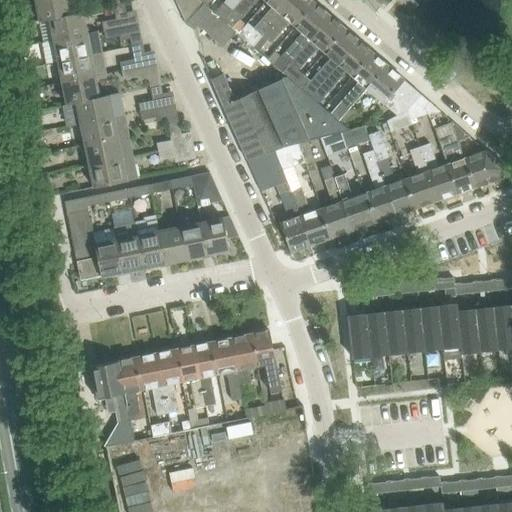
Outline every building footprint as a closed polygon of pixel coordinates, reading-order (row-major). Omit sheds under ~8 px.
[(69,0),(35,0),(40,21),(50,19),(49,18),(73,13),(69,0)] [(175,0),(185,21),(202,3),(198,0),(175,0)] [(241,0),(225,0),(214,13),(223,21),(241,0)] [(241,0),(223,21),(235,31),(239,33),(246,25),(239,20),(256,0),(263,0),(266,2),(267,0),(241,0)] [(272,8),(253,29),(262,36),(294,0),(267,0),(266,2),(272,8)] [(294,0),(262,36),(253,46),(258,51),(267,41),(271,44),(289,23),(295,28),(316,3),(312,0),(294,0)] [(202,3),(185,21),(186,24),(193,28),(195,28),(199,24),(200,26),(223,46),(235,31),(223,21),(214,13),(207,8),(202,3)] [(332,17),(316,3),(295,28),(301,33),(274,65),(283,73),(332,17)] [(50,19),(53,39),(87,33),(82,11),(73,13),(49,18),(50,19)] [(345,29),(332,17),(283,73),(287,76),(297,85),(304,76),(298,70),(318,47),(324,53),(345,29)] [(102,21),(103,30),(118,27),(116,19),(102,21)] [(120,36),(118,27),(103,30),(105,38),(120,36)] [(359,41),(345,29),(324,53),(330,58),(311,79),(310,81),(304,76),(297,85),(310,97),(359,41)] [(44,41),(40,42),(45,63),(58,60),(104,52),(99,31),(87,33),(53,39),(44,41)] [(318,103),(327,93),(345,71),(352,77),(373,53),(359,41),(310,97),(318,103)] [(104,52),(58,60),(62,82),(95,75),(108,73),(104,52)] [(347,110),(366,90),(365,89),(387,65),(373,53),(352,77),(358,82),(339,103),(330,114),(338,121),(347,110)] [(122,70),(136,67),(135,59),(120,62),(122,70)] [(365,89),(366,90),(395,116),(406,110),(408,109),(421,95),(387,65),(365,89)] [(138,76),(136,67),(122,70),(123,79),(138,76)] [(247,160),(274,150),(281,147),(255,90),(235,99),(223,73),(211,78),(211,79),(247,160)] [(66,104),(76,102),(76,101),(99,96),(95,75),(62,82),(66,104)] [(287,76),(255,90),(281,147),(297,144),(297,143),(319,138),(341,133),(349,131),(338,121),(330,114),(318,103),(310,97),(297,85),(287,76)] [(109,94),(99,96),(76,101),(76,102),(80,122),(114,116),(109,94)] [(410,119),(428,113),(425,106),(429,102),(421,95),(408,109),(406,110),(410,119)] [(138,102),(140,111),(155,108),(153,99),(138,102)] [(428,113),(429,117),(440,111),(429,102),(425,106),(428,113)] [(156,116),(155,108),(140,111),(142,119),(156,116)] [(406,110),(395,116),(387,120),(390,131),(411,123),(410,119),(406,110)] [(80,122),(85,144),(128,135),(124,114),(114,116),(80,122)] [(363,127),(349,131),(341,133),(345,144),(367,138),(363,127)] [(41,131),(32,133),(34,143),(40,142),(43,138),(41,131)] [(341,133),(319,138),(325,157),(346,149),(345,144),(341,133)] [(133,157),(128,135),(85,144),(89,165),(133,157)] [(446,164),(447,169),(456,193),(474,187),(463,158),(462,156),(456,158),(449,136),(437,140),(446,164)] [(159,152),(173,149),(171,140),(157,143),(159,152)] [(429,143),(419,147),(437,200),(456,193),(447,169),(446,164),(437,167),(429,143)] [(281,147),(274,150),(282,170),(304,162),(297,144),(281,147)] [(395,215),(416,208),(406,179),(395,183),(386,159),(382,147),(373,150),(395,215)] [(417,175),(406,179),(416,208),(437,200),(419,147),(409,150),(417,175)] [(175,157),(173,149),(159,152),(160,160),(175,157)] [(374,190),(363,194),(373,223),(395,215),(373,150),(372,149),(361,153),(374,190)] [(282,170),(274,150),(247,160),(261,191),(287,181),(282,170)] [(463,158),(474,187),(507,176),(507,169),(485,150),(463,158)] [(93,187),(127,180),(137,178),(133,157),(89,165),(93,187)] [(332,205),(321,209),(331,238),(352,230),(330,166),(319,169),(332,205)] [(210,172),(208,172),(191,176),(193,184),(197,205),(222,200),(210,172)] [(343,173),(333,176),(352,230),(373,223),(363,194),(352,198),(343,173)] [(51,174),(39,177),(43,196),(51,194),(50,188),(54,188),(51,174)] [(191,176),(170,180),(172,189),(193,184),(191,176)] [(170,180),(148,184),(150,193),(172,189),(170,180)] [(148,184),(128,188),(130,197),(150,193),(148,184)] [(310,245),(331,238),(321,209),(309,213),(300,188),(291,192),(310,245)] [(123,189),(106,193),(108,202),(125,198),(123,189)] [(290,252),(310,245),(291,192),(281,195),(289,219),(280,222),(280,223),(290,252)] [(106,193),(85,197),(86,206),(87,206),(108,202),(106,193)] [(88,208),(87,206),(86,206),(85,197),(65,201),(67,212),(88,208)] [(67,212),(69,224),(90,220),(88,208),(67,212)] [(154,213),(157,231),(164,264),(185,259),(179,226),(160,230),(157,212),(154,213)] [(145,217),(134,219),(144,268),(164,264),(157,231),(154,213),(145,215),(145,217)] [(223,217),(200,222),(207,255),(230,250),(223,218),(223,217)] [(115,223),(113,223),(113,225),(123,272),(144,268),(134,219),(115,223)] [(92,229),(90,220),(69,224),(72,236),(93,232),(92,229)] [(200,222),(179,226),(185,259),(207,255),(200,222)] [(113,225),(92,229),(93,232),(95,243),(97,255),(76,260),(79,272),(80,280),(101,276),(123,272),(113,225)] [(72,236),(74,248),(95,243),(93,232),(72,236)] [(74,248),(76,260),(97,255),(95,243),(74,248)] [(455,287),(454,284),(454,277),(441,279),(442,289),(455,287)] [(509,278),(496,280),(497,290),(510,288),(509,278)] [(437,289),(436,279),(423,281),(424,291),(437,289)] [(491,280),(478,282),(479,292),(492,290),(491,280)] [(419,291),(418,281),(405,283),(406,293),(419,291)] [(474,292),(473,282),(460,284),(461,294),(474,292)] [(401,293),(400,283),(387,285),(388,295),(401,293)] [(383,295),(382,285),(369,286),(370,297),(383,295)] [(365,297),(364,287),(351,288),(353,299),(365,297)] [(457,304),(438,306),(443,347),(460,345),(461,353),(462,353),(457,311),(457,304)] [(494,307),(498,349),(511,347),(511,306),(511,305),(494,307)] [(425,349),(443,347),(438,306),(420,308),(425,349)] [(494,307),(476,309),(480,351),(498,349),(494,307)] [(420,308),(402,310),(407,351),(425,349),(420,308)] [(476,309),(457,311),(462,353),(480,351),(476,309)] [(388,353),(407,351),(402,310),(384,312),(388,353)] [(384,312),(366,314),(370,355),(388,353),(384,312)] [(353,357),(370,355),(366,314),(350,316),(347,316),(352,357),(353,357)] [(269,330),(250,334),(257,366),(264,365),(270,392),(282,390),(269,330)] [(249,368),(257,366),(250,334),(232,338),(244,397),(255,395),(249,368)] [(232,338),(212,342),(218,374),(227,372),(233,400),(244,397),(232,338)] [(212,342),(194,345),(206,405),(208,413),(218,411),(211,375),(218,374),(212,342)] [(196,407),(206,405),(194,345),(175,349),(182,381),(190,380),(196,407)] [(175,349),(156,353),(168,413),(179,410),(174,383),(182,381),(175,349)] [(156,353),(137,357),(144,389),(152,387),(157,415),(168,413),(156,353)] [(137,357),(118,361),(130,420),(141,418),(135,391),(144,389),(137,357)] [(118,361),(90,366),(97,399),(114,395),(119,423),(130,420),(118,361)] [(284,400),(264,404),(265,406),(267,414),(286,410),(284,400)] [(265,406),(255,408),(257,416),(267,414),(265,406)] [(253,433),(251,421),(227,426),(229,438),(253,433)] [(170,434),(172,433),(170,422),(151,426),(153,437),(156,437),(170,434)] [(145,437),(143,424),(132,426),(135,439),(145,437)] [(131,426),(115,430),(118,444),(129,442),(134,441),(131,426)] [(511,475),(500,477),(500,478),(501,487),(511,485),(511,475)] [(439,476),(427,477),(427,479),(428,487),(440,486),(440,483),(439,476)] [(495,477),(482,478),(482,480),(483,489),(496,487),(495,478),(495,477)] [(422,479),(421,478),(409,479),(409,480),(410,489),(423,488),(422,479)] [(477,479),(464,480),(464,482),(465,491),(478,489),(477,480),(477,479)] [(404,481),(404,480),(391,481),(391,482),(392,491),(405,490),(404,481)] [(446,484),(447,492),(460,491),(459,482),(459,481),(446,482),(446,484)] [(386,483),(386,482),(373,483),(373,485),(374,493),(387,492),(386,483)] [(443,502),(424,504),(425,511),(443,511),(444,510),(443,502)] [(497,511),(511,511),(511,502),(497,504),(497,511)]
